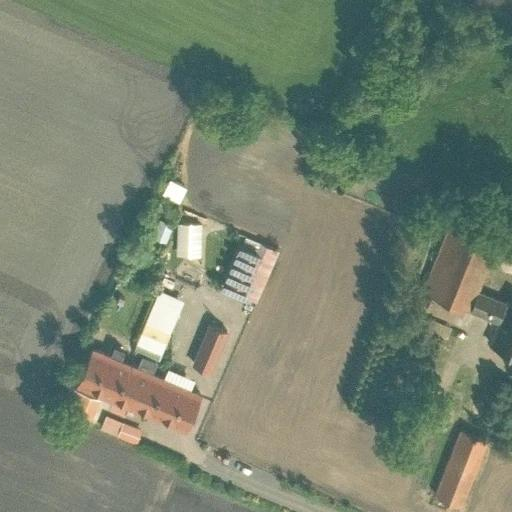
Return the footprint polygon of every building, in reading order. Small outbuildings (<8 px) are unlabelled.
[(162,190),(178,199),(186,184),(170,175),(162,190)] [(203,258),(204,224),(180,224),(179,257),(203,258)] [(485,245),(441,229),(417,294),(495,323),(486,347),(511,356),(511,300),(470,285),(485,245)] [(249,300),(267,259),(239,247),(222,288),(249,300)] [(133,344),(159,355),(183,296),(158,285),(133,344)] [(179,355),(202,364),(218,325),(195,315),(179,355)] [(193,391),(88,344),(69,388),(174,434),(193,391)] [(106,410),(99,424),(136,440),(142,426),(106,410)] [(459,501),(486,439),(456,426),(430,488),(459,501)]
